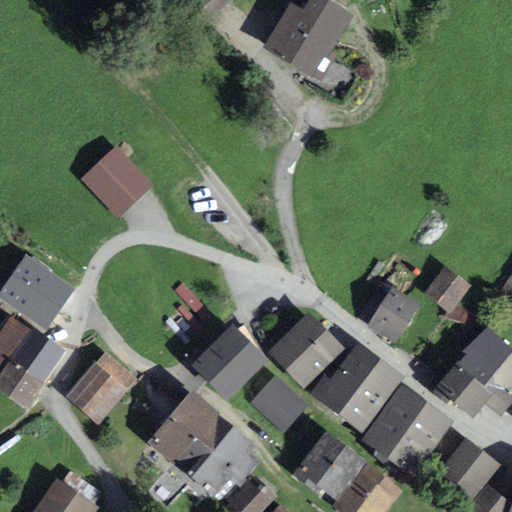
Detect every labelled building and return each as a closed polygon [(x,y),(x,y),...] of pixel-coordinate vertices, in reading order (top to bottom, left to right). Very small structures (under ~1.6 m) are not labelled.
[(234,0),(216,0),(225,9),(234,0)] [(353,20),(318,0),(314,0),(304,17),(290,9),(262,56),(314,86),(353,20)] [(154,189),(116,150),(83,183),(121,221),(154,189)] [(72,293),(25,259),(0,294),(0,302),(48,336),(65,312),(61,309),(72,293)] [(472,291),(446,270),(425,296),(451,316),(472,291)] [(419,313),(391,293),(367,327),(395,347),(419,313)] [(345,355),(309,317),(268,356),(303,394),(345,355)] [(65,356),(11,320),(0,335),(0,370),(5,373),(0,379),(0,394),(27,412),(65,356)] [(511,353),(487,332),(457,368),(495,398),(504,407),(511,397),(511,353)] [(266,368),(232,333),(192,371),(226,406),(266,368)] [(403,382),(357,347),(329,383),(324,379),(309,398),(361,437),(403,382)] [(126,395),(94,366),(64,399),(96,428),(126,395)] [(495,398),(457,368),(436,393),(473,424),(495,398)] [(309,409),(276,378),(249,406),(282,437),(309,409)] [(452,427),(402,391),(362,445),(412,481),(452,427)] [(256,451),(192,396),(148,448),(212,502),(229,483),(239,491),(260,466),(250,458),(256,451)] [(366,468),(326,435),(291,477),(309,492),(315,484),(337,502),(359,475),(366,468)] [(501,470),(467,442),(442,473),(476,500),(501,470)] [(388,511),(396,503),(359,475),(337,502),(332,510),(334,511),(388,511)] [(264,511),(275,501),(255,481),(229,509),(231,511),(264,511)] [(95,511),(54,484),(34,511),(95,511)] [(510,511),(511,510),(487,489),(468,511),(510,511)]
